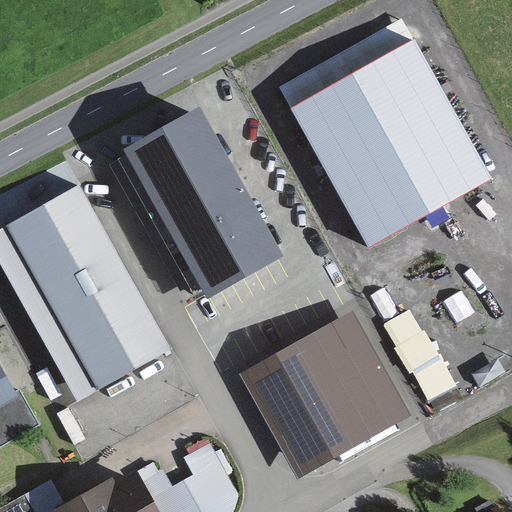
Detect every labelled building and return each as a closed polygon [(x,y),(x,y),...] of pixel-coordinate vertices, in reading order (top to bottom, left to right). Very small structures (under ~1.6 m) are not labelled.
[(488,178),(412,40),(294,105),(370,243),(488,178)] [(277,253),(201,117),(136,153),(212,289),(277,253)] [(75,192),(6,232),(98,391),(168,350),(75,192)] [(424,401),(455,388),(420,306),(389,318),(424,401)] [(353,312),(239,376),(298,481),(411,417),(353,312)] [(0,370),(0,439),(34,421),(19,392),(13,395),(0,370)] [(163,469),(142,480),(159,511),(233,511),(235,509),(239,495),(228,475),(234,472),(221,449),(215,452),(210,444),(206,437),(186,447),(190,455),(183,458),(193,475),(173,487),(163,469)] [(66,506),(54,511),(159,511),(142,480),(134,467),(66,506)] [(54,511),(66,506),(51,480),(0,508),(0,511),(54,511)]
